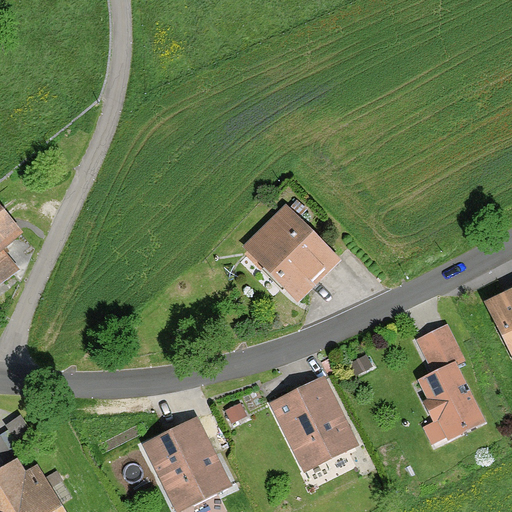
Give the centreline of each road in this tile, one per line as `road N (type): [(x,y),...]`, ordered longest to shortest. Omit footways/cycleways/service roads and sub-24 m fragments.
road 1 (tertiary): [(0,380),(140,385),(259,362),(511,246)]
road 2 (residential): [(119,0),(126,71),(0,380)]
